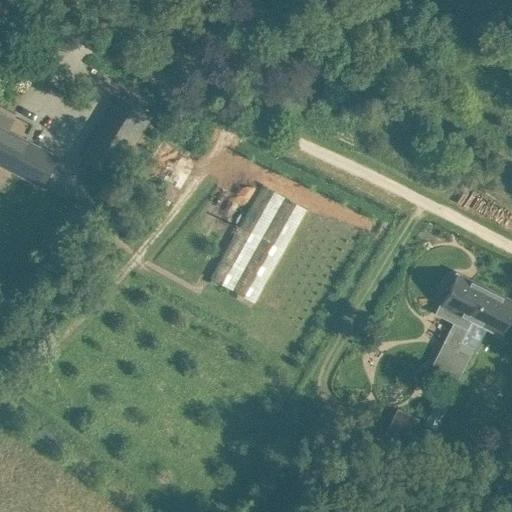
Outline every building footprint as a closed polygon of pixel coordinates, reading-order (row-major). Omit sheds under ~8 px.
[(149,118),(119,99),(81,158),(111,177),(149,118)] [(10,120),(0,115),(0,163),(40,184),(54,157),(4,131),(10,120)] [(306,210),(261,185),(209,278),(254,303),(306,210)] [(455,325),(432,371),(443,376),(444,374),(486,289),(455,274),(447,292),(439,309),(436,317),(455,325)] [(444,374),(443,376),(457,383),(472,353),(473,350),(476,351),(486,331),(500,338),(507,322),(511,311),(511,302),(486,289),(444,374)]
